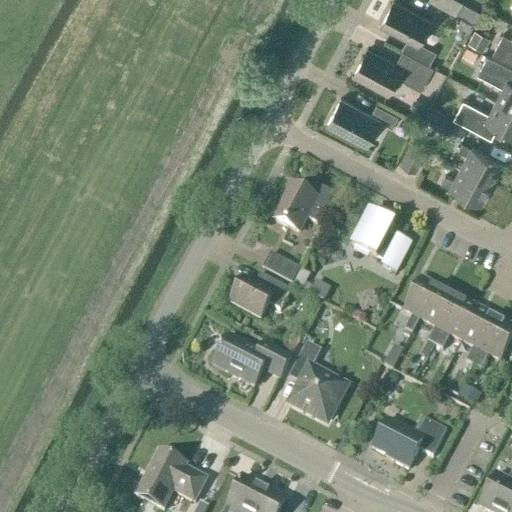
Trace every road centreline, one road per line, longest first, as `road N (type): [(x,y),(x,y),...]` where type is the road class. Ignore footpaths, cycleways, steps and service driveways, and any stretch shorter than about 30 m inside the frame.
road 1 (tertiary): [(135,369),(269,124)]
road 2 (residential): [(509,246),(269,124)]
road 3 (tertiary): [(357,489),(135,369)]
road 4 (unclassified): [(60,511),(135,369)]
road 5 (tertiary): [(269,124),(334,0)]
